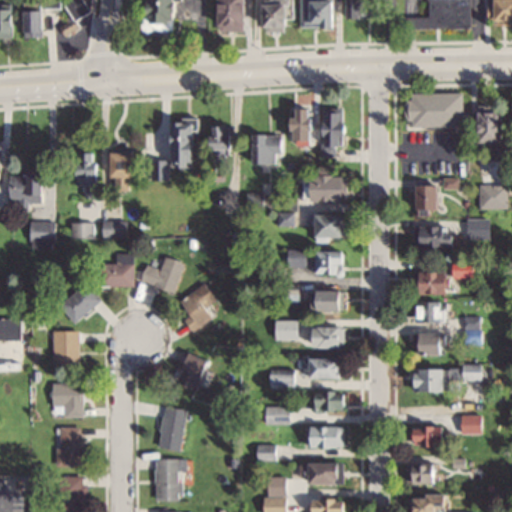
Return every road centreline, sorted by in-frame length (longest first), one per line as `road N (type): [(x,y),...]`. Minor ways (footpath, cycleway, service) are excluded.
road 1 (residential): [(382,511),(378,65)]
road 2 (secondary): [(104,82),(511,62)]
road 3 (residential): [(121,511),(124,364),(140,336)]
